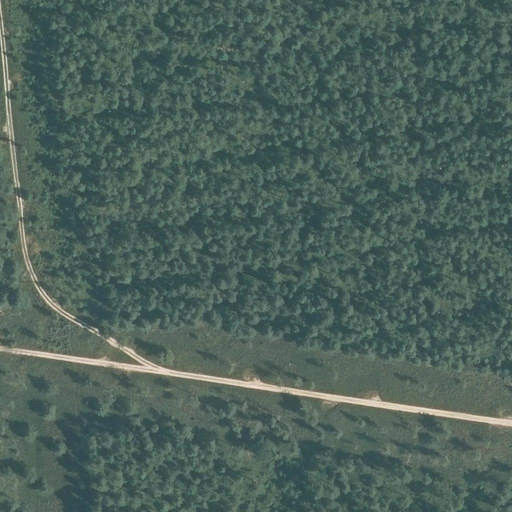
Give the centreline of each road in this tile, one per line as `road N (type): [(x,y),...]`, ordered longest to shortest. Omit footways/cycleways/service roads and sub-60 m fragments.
road 1 (track): [(511,424),(0,347)]
road 2 (track): [(1,0),(34,279),(50,305),(156,370)]
